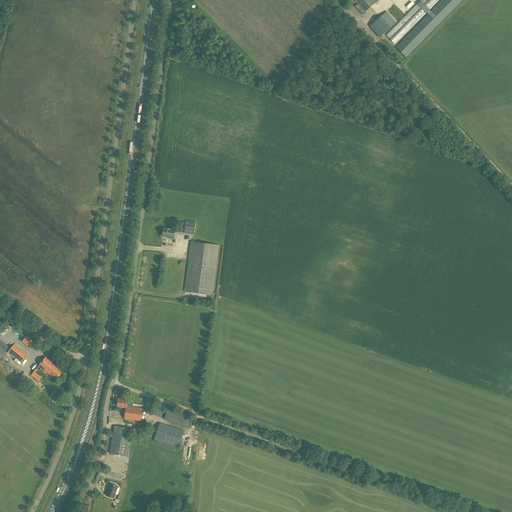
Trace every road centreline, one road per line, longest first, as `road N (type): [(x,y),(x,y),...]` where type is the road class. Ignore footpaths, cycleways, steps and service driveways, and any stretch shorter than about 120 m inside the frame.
road 1 (unclassified): [(31,511),(80,391),(134,0)]
road 2 (primary): [(50,511),(84,434),(104,356),(152,0)]
road 3 (unclassified): [(75,511),(104,438),(123,348),(170,0)]
road 4 (track): [(115,384),(472,511)]
road 5 (track): [(380,41),(511,184)]
